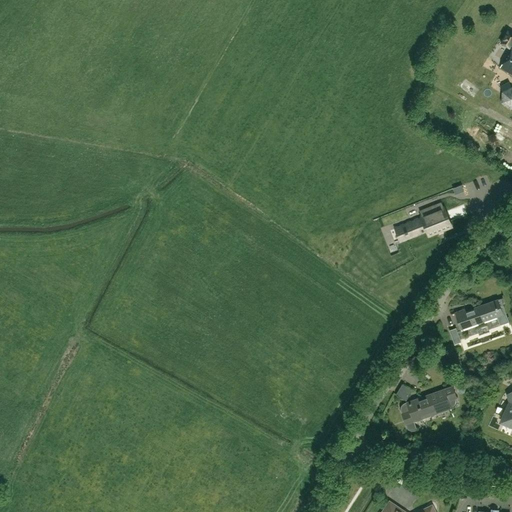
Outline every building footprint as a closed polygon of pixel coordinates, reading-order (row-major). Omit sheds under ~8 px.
[(456,37),(466,42),(470,33),(460,29),(456,37)] [(511,74),(511,44),(511,43),(511,33),(508,31),(501,43),(511,49),(500,67),(511,74)] [(449,69),(463,53),(456,47),(449,54),(451,55),(444,64),(449,69)] [(463,56),(451,73),(481,94),(494,77),(463,56)] [(496,112),(501,101),(488,95),(483,106),(496,112)] [(402,238),(402,239),(408,237),(427,229),(429,234),(438,231),(437,230),(442,228),(442,229),(451,226),(444,208),(441,202),(420,211),(422,218),(402,226),(404,226),(405,229),(404,229),(405,231),(406,231),(407,233),(408,236),(406,237),(405,237),(406,237),(402,239),(402,238)] [(510,325),(503,306),(500,307),(498,300),(474,308),(474,310),(467,312),(465,310),(451,315),(455,314),(462,332),(462,329),(498,317),(501,325),(508,323),(509,325),(510,325)] [(461,343),(456,329),(449,331),(454,345),(461,343)] [(487,386),(494,386),(494,371),(486,371),(487,386)] [(406,401),(412,390),(402,384),(396,394),(406,401)] [(453,405),(455,401),(454,398),(456,397),(452,386),(407,402),(406,402),(407,402),(404,403),(402,405),(401,407),(401,410),(402,412),(406,425),(407,427),(409,429),(411,430),(414,430),(416,429),(417,430),(414,421),(450,408),(453,417),(454,417),(450,406),(453,405)] [(511,392),(506,394),(509,401),(498,422),(511,428),(511,392)] [(434,511),(431,507),(421,511),(403,511),(390,503),(383,511),(434,511)]
